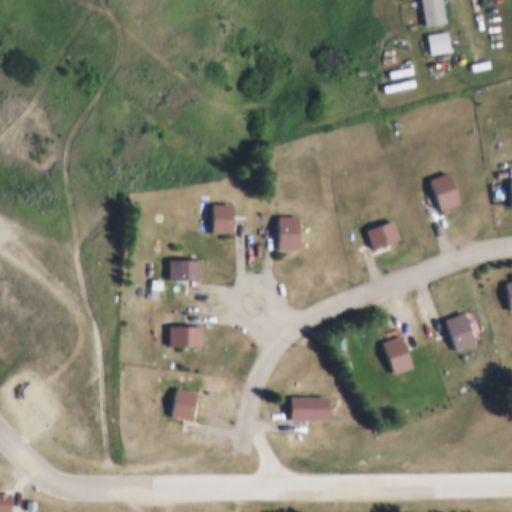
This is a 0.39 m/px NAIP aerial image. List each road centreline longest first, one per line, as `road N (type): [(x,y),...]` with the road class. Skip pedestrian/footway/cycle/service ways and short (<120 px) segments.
road 1 (residential): [(0,429),(48,477),(82,489),(511,480)]
road 2 (residential): [(287,486),(252,413),(279,339),(324,306),(511,245)]
